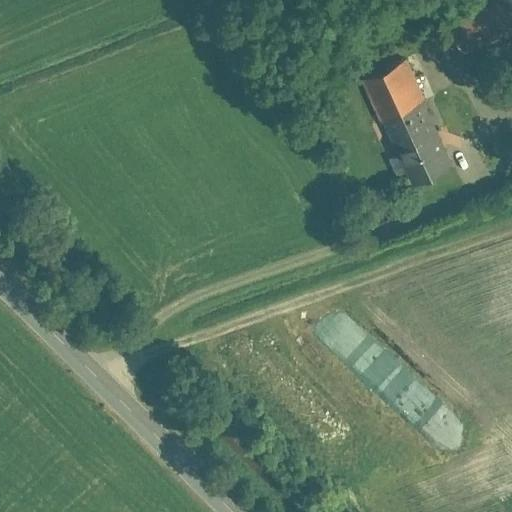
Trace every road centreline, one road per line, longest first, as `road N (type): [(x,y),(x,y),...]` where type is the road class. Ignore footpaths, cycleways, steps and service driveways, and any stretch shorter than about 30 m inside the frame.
road 1 (unknown): [(421,165),(226,228),(170,261),(76,351)]
road 2 (tertiary): [(0,273),(236,511)]
